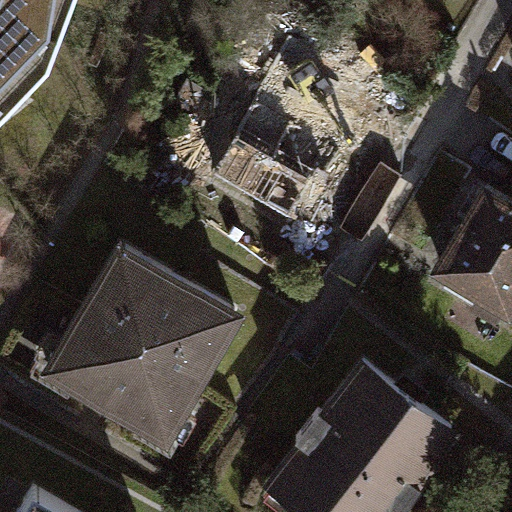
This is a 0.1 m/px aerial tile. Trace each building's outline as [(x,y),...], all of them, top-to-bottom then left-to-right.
[(0,0),(0,94),(40,53),(60,0),(0,0)] [(305,0),(283,0),(215,154),(307,195),(380,33),(305,0)] [(478,187),(433,262),(497,301),(511,276),(511,193),(506,203),(478,187)] [(113,239),(42,361),(157,427),(228,305),(113,239)] [(296,435),(266,474),(315,511),(376,511),(384,502),(391,508),(413,479),(406,473),(444,423),(407,395),(356,356),(318,406),(310,400),(288,429),(296,435)] [(71,511),(26,485),(9,511),(71,511)]
